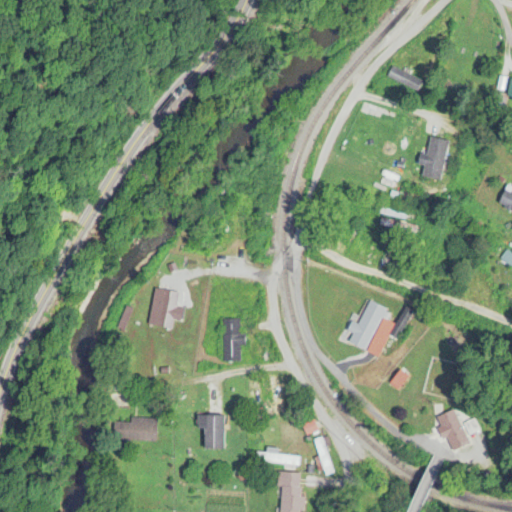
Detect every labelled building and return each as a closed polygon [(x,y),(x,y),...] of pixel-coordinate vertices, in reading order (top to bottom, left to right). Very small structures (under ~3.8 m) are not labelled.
[(417,94),(423,82),(391,68),(386,80),(417,94)] [(447,141),(428,138),(420,178),(440,182),(447,141)] [(381,187),(344,184),(343,194),(380,197),(381,187)] [(509,187),(497,203),(511,214),(511,213),(511,187),(511,189),(509,187)] [(380,213),(416,224),(418,216),(382,206),(380,213)] [(380,242),(359,230),(349,248),(370,259),(380,242)] [(173,320),(179,321),(181,311),(175,310),(178,293),(154,289),(152,304),(159,305),(155,328),(171,331),(173,320)] [(387,310),(369,302),(357,325),(351,322),(346,332),(352,335),(348,343),(379,358),(389,337),(397,341),(411,313),(404,309),(396,327),(382,320),(387,310)] [(222,364),(241,364),(241,321),(222,321),(222,364)] [(269,379),(275,422),(285,420),(281,397),(285,397),(284,386),(279,387),(278,378),(269,379)] [(469,444),(466,436),(474,432),(470,422),(459,426),(453,411),(434,418),(448,452),(469,444)] [(222,416),(203,416),(203,450),(222,450),(222,416)] [(155,443),(157,421),(129,419),(129,423),(114,422),(113,440),(155,443)] [(299,465),(299,457),(278,457),(278,451),(256,451),(256,465),(299,465)] [(300,511),(302,474),(280,473),(278,511),(300,511)]
